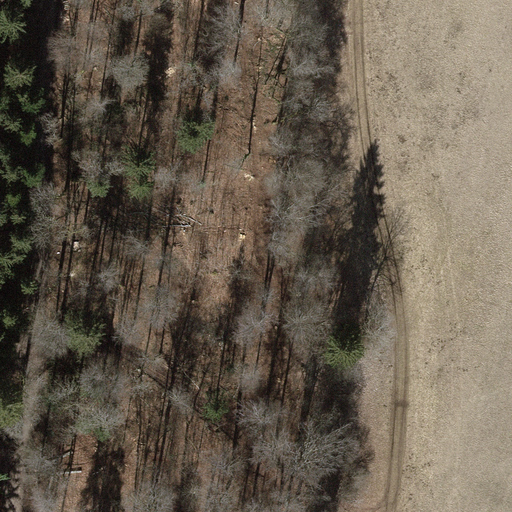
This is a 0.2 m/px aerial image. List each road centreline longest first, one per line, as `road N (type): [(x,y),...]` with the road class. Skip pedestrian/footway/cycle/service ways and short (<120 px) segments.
road 1 (track): [(383,511),(396,420),(393,274),(363,193),(348,114),(343,0)]
road 2 (track): [(49,0),(44,353)]
road 3 (track): [(44,353),(106,351),(170,372),(272,482)]
road 4 (track): [(44,353),(16,494)]
